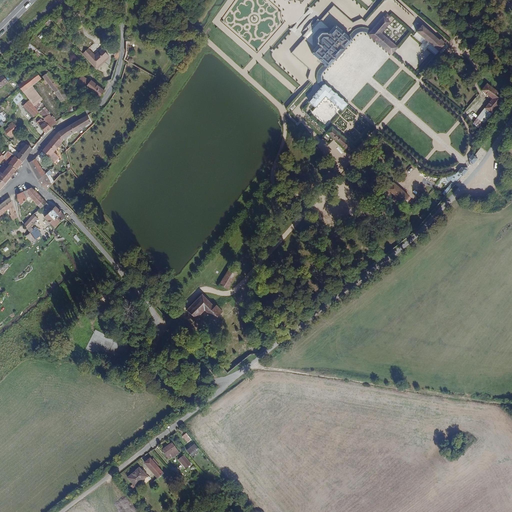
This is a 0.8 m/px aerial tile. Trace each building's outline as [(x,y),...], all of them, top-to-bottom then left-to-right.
[(63,17),(58,13),(53,18),(57,23),(63,17)] [(46,26),(51,21),(48,18),(43,23),(46,26)] [(420,29),(425,24),(421,20),(416,25),(417,26),(420,29)] [(350,49),(347,47),(359,33),(362,32),(365,31),(368,31),(370,32),(371,31),(395,51),(401,45),(377,24),(374,27),(371,25),(367,24),(364,24),(361,25),(359,25),(357,27),(351,33),(338,22),(331,30),(329,29),(325,29),(319,35),(319,40),(321,42),(314,49),(327,61),(323,66),(322,67),(320,71),(320,72),(320,76),(321,80),(322,81),(324,85),(312,98),(319,105),(329,95),(344,109),(352,101),(328,80),(327,78),(326,76),(326,73),(327,71),(328,70),(329,68),(341,54),(343,56),(350,49)] [(449,40),(444,35),(442,37),(425,23),(425,24),(420,29),(417,26),(414,30),(416,31),(416,32),(425,40),(422,44),(428,49),(431,45),(439,52),(449,40)] [(420,46),(410,37),(407,40),(417,49),(420,46)] [(26,48),(33,52),(33,53),(39,56),(42,51),(28,44),(26,48)] [(118,58),(118,51),(114,47),(109,52),(115,59),(113,60),(117,62),(118,58)] [(367,56),(373,50),(370,47),(364,53),(367,56)] [(107,54),(102,48),(94,55),(89,49),(88,48),(82,53),(91,62),(100,54),(103,57),(107,54)] [(376,52),(369,60),(371,63),(379,54),(376,52)] [(96,68),(109,56),(107,54),(103,57),(100,54),(91,62),(96,68)] [(378,57),(372,63),(378,69),(383,63),(378,57)] [(60,89),(52,77),(54,75),(52,72),(50,73),(42,63),(34,70),(41,79),(52,93),(60,89)] [(301,63),(297,66),(303,72),(306,68),(301,63)] [(41,79),(34,70),(33,71),(40,80),(41,79)] [(28,90),(40,80),(33,71),(16,84),(30,105),(34,109),(40,105),(28,90)] [(85,88),(89,83),(81,76),(76,82),(84,89),(85,88)] [(487,121),(508,95),(490,80),(481,91),(485,95),(489,90),(496,96),(480,115),(487,121)] [(91,81),(89,83),(85,88),(99,100),(104,92),(91,81)] [(67,99),(60,89),(52,93),(59,102),(64,108),(74,102),(70,96),(67,99)] [(24,100),(19,94),(11,100),(16,106),(24,100)] [(82,112),(78,107),(80,106),(78,101),(73,104),(75,107),(72,109),(76,116),(82,112)] [(25,110),(30,105),(28,102),(22,107),(25,110)] [(38,114),(34,109),(30,105),(25,110),(33,119),(38,114)] [(56,126),(40,105),(34,109),(38,114),(44,121),(51,129),(56,126)] [(0,113),(0,122),(8,117),(4,111),(0,113)] [(67,137),(83,129),(91,124),(87,116),(58,134),(64,141),(67,137)] [(51,129),(44,121),(42,122),(40,120),(36,124),(45,134),(51,129)] [(329,127),(323,121),(320,124),(327,130),(329,127)] [(6,140),(18,129),(13,122),(8,126),(0,133),(6,140)] [(357,146),(334,126),(328,133),(351,153),(357,146)] [(64,141),(58,134),(50,143),(55,150),(64,141)] [(60,157),(55,150),(50,143),(42,151),(52,165),(60,157)] [(22,163),(32,150),(26,145),(18,153),(11,147),(8,151),(11,154),(14,157),(22,163)] [(5,161),(11,154),(8,151),(4,155),(4,156),(2,158),(5,161)] [(15,171),(22,163),(14,157),(8,164),(9,165),(15,171)] [(36,162),(34,159),(28,165),(37,181),(45,175),(36,162)] [(402,184),(416,169),(411,164),(396,181),(402,184)] [(0,180),(4,184),(15,171),(9,165),(6,169),(3,166),(0,169),(0,172),(0,173),(0,180)] [(449,190),(467,169),(466,167),(463,167),(452,175),(455,178),(446,187),(449,190)] [(435,185),(443,177),(437,177),(432,177),(427,175),(421,172),(419,176),(435,185)] [(50,182),(45,175),(37,181),(41,187),(50,182)] [(49,189),(53,186),(50,182),(41,187),(46,191),(49,189)] [(409,196),(394,182),(387,189),(394,196),(391,199),(399,206),(409,196)] [(343,199),(348,189),(339,185),(332,201),(346,207),(349,202),(343,199)] [(46,204),(38,194),(31,189),(25,191),(31,199),(40,209),(46,204)] [(21,206),(27,200),(23,193),(17,195),(17,200),(21,206)] [(411,212),(421,202),(415,197),(413,199),(409,199),(407,202),(407,206),(406,207),(411,212)] [(15,213),(9,198),(0,204),(0,215),(8,211),(10,214),(12,220),(16,218),(15,213)] [(64,218),(55,208),(44,218),(53,229),(64,218)] [(29,228),(37,220),(35,217),(38,214),(37,212),(33,216),(30,218),(23,225),(29,233),(32,231),(29,228)] [(39,236),(35,229),(32,231),(29,233),(34,240),(39,236)] [(29,233),(24,236),(30,243),(34,240),(29,233)] [(232,288),(242,271),(231,265),(222,281),(232,288)] [(218,319),(227,310),(220,304),(218,306),(204,293),(189,308),(200,318),(208,309),(218,319)] [(114,305),(124,299),(121,294),(111,300),(114,305)] [(210,328),(218,319),(208,309),(200,318),(210,328)] [(186,441),(189,438),(185,433),(181,436),(186,441)] [(175,447),(170,440),(159,447),(164,455),(175,447)] [(190,454),(198,447),(193,442),(185,448),(190,454)] [(186,469),(192,463),(183,454),(178,460),(186,469)] [(161,470),(147,455),(141,461),(155,476),(161,470)] [(145,474),(136,465),(124,476),(133,485),(145,474)]
